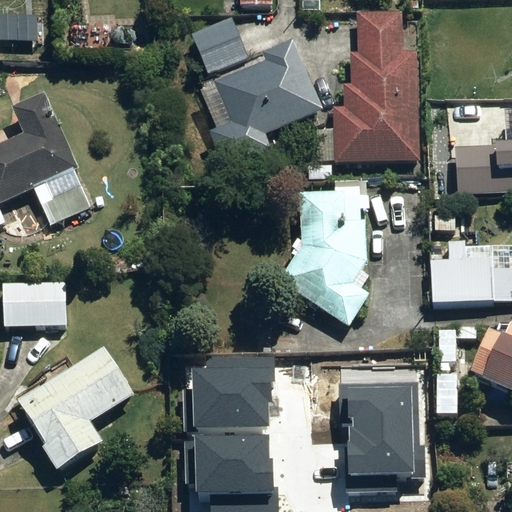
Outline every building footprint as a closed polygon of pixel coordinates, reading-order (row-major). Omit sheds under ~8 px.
[(271,0),(236,0),(237,15),(272,14),(271,0)] [(330,138),(314,139),(316,173),(331,172),(332,174),(383,172),(400,172),(400,171),(417,170),(415,129),(416,129),(415,61),(400,61),(400,22),(353,21),(353,62),(347,62),(348,116),(329,117),(330,138)] [(245,68),(228,30),(187,48),(204,86),(245,68)] [(257,66),(261,75),(211,98),(212,101),(198,107),(214,143),(220,141),(235,175),(268,161),(262,147),(296,132),(319,122),(289,53),(257,66)] [(0,230),(11,227),(4,209),(41,194),(60,238),(100,218),(83,176),(89,174),(72,132),(69,134),(53,97),(19,111),(31,139),(0,152),(0,230)] [(511,153),(450,158),(453,204),(511,200),(511,153)] [(329,174),(305,174),(305,186),(329,187),(329,174)] [(422,187),(402,186),(401,227),(421,228),(422,187)] [(331,192),(332,206),(294,208),(298,258),(275,296),(315,319),(346,338),(366,305),(350,295),(354,288),(363,274),(362,231),(357,231),(356,218),(367,217),(365,190),(331,192)] [(439,271),(428,271),(430,314),(511,310),(511,255),(463,257),(463,250),(445,250),(439,257),(439,271)] [(76,289),(7,291),(8,331),(77,330),(76,289)] [(456,331),(434,332),(435,373),(457,372),(456,331)] [(511,333),(496,334),(489,348),(483,345),(463,391),(511,412),(511,333)] [(107,362),(103,365),(99,361),(12,417),(23,441),(39,461),(35,463),(48,486),(100,456),(88,435),(129,407),(126,402),(131,399),(107,362)] [(456,380),(431,379),(430,424),(454,424),(456,380)] [(254,418),(184,416),(182,503),(252,505),(254,418)] [(404,508),(402,446),(413,446),(412,420),(393,421),(313,424),(314,444),(306,444),(309,511),(404,508)]
